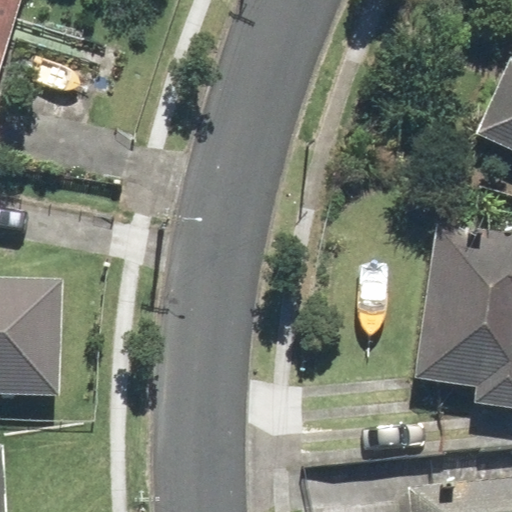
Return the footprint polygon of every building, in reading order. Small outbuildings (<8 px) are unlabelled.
[(0,0),(0,42),(11,0),(0,0)] [(511,55),(508,64),(499,60),(463,138),(511,160),(511,55)] [(511,241),(423,232),(407,382),(457,388),(455,412),(511,417),(511,241)] [(0,401),(49,404),(54,288),(0,285),(0,401)] [(511,511),(511,486),(400,491),(400,511),(511,511)]
